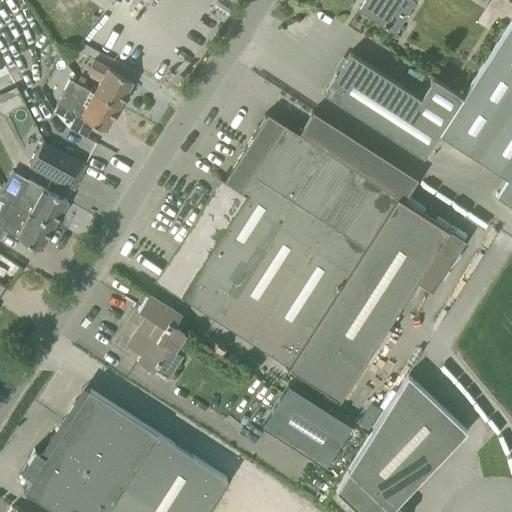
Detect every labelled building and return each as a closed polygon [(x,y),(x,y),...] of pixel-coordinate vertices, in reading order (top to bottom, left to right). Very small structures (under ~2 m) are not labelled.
[(363,0),(358,10),(393,33),(414,1),(412,0),(363,0)] [(323,92),(340,103),(423,156),(439,133),(506,176),(495,193),(511,204),(511,18),(462,96),(433,77),(420,97),(349,52),(323,92)] [(119,105),(132,81),(94,60),(88,70),(102,78),(94,92),(119,105)] [(94,92),(69,78),(56,103),(67,109),(105,130),(119,105),(94,92)] [(267,112),(157,281),(288,365),(338,398),(447,229),(403,200),(417,177),(312,110),(298,132),(267,112)] [(79,161),(42,141),(29,164),(67,185),(79,161)] [(21,175),(11,170),(2,187),(6,195),(16,204),(53,224),(67,200),(49,190),(29,179),(21,175)] [(22,240),(40,249),(53,224),(16,204),(6,195),(2,187),(1,186),(0,187),(0,213),(8,218),(3,229),(22,240)] [(153,371),(156,365),(170,374),(182,355),(172,348),(181,333),(172,328),(180,315),(147,294),(137,309),(146,314),(127,346),(140,354),(136,360),(153,371)] [(407,373),(334,489),(358,511),(403,511),(395,504),(466,429),(407,373)] [(260,426),(324,467),(351,425),(287,384),(260,426)] [(202,511),(226,476),(156,431),(88,387),(79,402),(75,400),(67,411),(71,414),(67,420),(44,455),(34,448),(35,448),(34,447),(20,469),(30,476),(29,478),(30,478),(23,488),(60,511),(202,511)]
